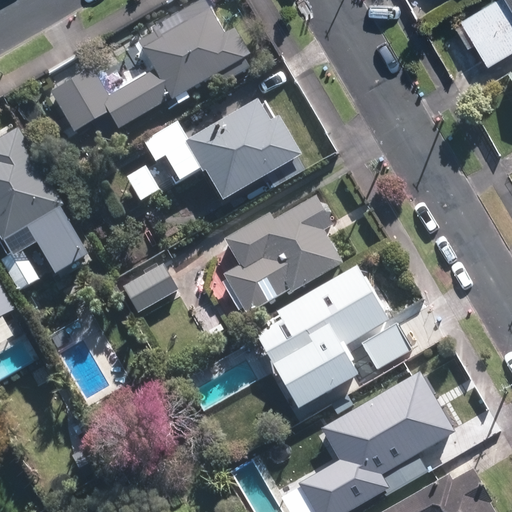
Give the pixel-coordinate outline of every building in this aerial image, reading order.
[(511,48),(511,1),(511,0),(493,0),(466,16),(492,60),(511,48)] [(216,6),(150,45),(181,96),(247,57),(246,56),(257,49),(242,25),(231,32),(216,6)] [(115,108),(125,126),(174,98),(158,69),(114,94),(98,66),(57,90),(79,128),(115,108)] [(258,97),(186,139),(203,170),(207,167),(224,196),(301,151),(280,115),(271,120),(258,97)] [(18,125),(0,135),(0,230),(5,239),(29,226),(57,273),(86,255),(57,206),(64,203),(29,144),(18,125)] [(340,223),(323,193),(282,216),(279,210),(233,237),(247,262),(230,272),(252,311),(296,286),(298,290),(350,260),(331,228),(340,223)] [(31,246),(8,260),(25,288),(48,274),(31,246)] [(144,310),(183,288),(168,261),(129,283),(144,310)] [(300,299),(302,302),(289,310),(309,346),(285,360),(310,404),(370,370),(353,341),(397,316),(366,262),(300,299)] [(0,318),(22,305),(0,268),(0,318)] [(400,368),(407,380),(333,423),(368,483),(462,428),(428,368),(426,369),(419,357),(400,368)] [(299,426),(267,449),(280,468),(312,445),(299,426)] [(502,511),(496,499),(499,497),(481,465),(459,476),(457,472),(383,511),(502,511)] [(318,511),(308,493),(273,511),(318,511)]
